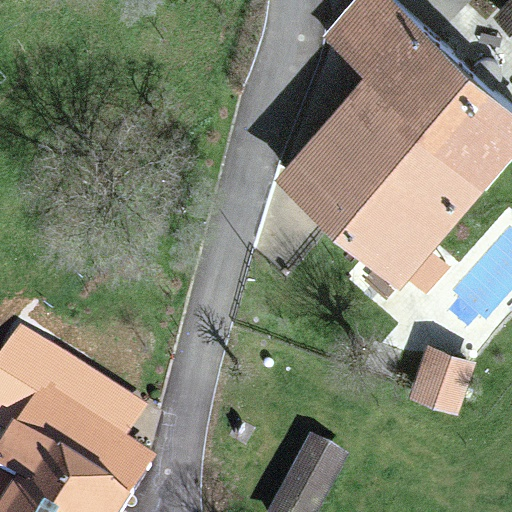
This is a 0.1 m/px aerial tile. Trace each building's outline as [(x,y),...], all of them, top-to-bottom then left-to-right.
[(296,170),(405,261),(511,134),(511,105),(386,0),(349,0),(321,34),(374,78),(296,170)] [(511,4),(500,16),(511,28),(511,4)] [(0,465),(17,477),(0,503),(0,511),(112,511),(149,455),(119,436),(141,403),(19,325),(0,355),(0,425),(4,428),(0,434),(0,465)] [(474,365),(426,349),(412,389),(409,400),(456,416),(474,365)] [(311,435),(267,511),(312,511),(345,454),(311,435)]
